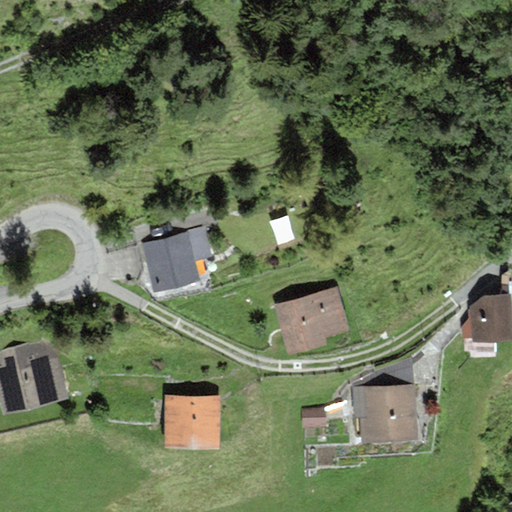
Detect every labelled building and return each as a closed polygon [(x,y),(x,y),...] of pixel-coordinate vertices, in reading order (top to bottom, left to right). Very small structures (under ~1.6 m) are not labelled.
[(212,258),(205,229),(204,226),(188,230),(188,233),(195,262),(212,258)] [(142,244),(153,293),(200,282),(195,262),(188,233),(142,244)] [(337,288),(274,306),(287,350),(288,356),(326,345),(324,339),(350,331),(337,288)] [(511,340),(510,295),(483,298),(470,307),(470,319),(471,338),(472,343),(511,340)] [(471,338),(470,319),(461,329),(462,339),(471,338)] [(0,366),(0,404),(3,416),(69,399),(57,352),(49,354),(46,340),(0,352),(0,362),(1,367),(0,366)] [(352,384),(352,389),(358,389),(413,385),(411,357),(375,373),(352,384)] [(417,440),(413,385),(358,389),(352,389),(354,418),(360,418),(362,444),(417,440)] [(165,396),(164,447),(220,448),(221,397),(165,396)] [(302,409),(302,427),(325,426),(325,408),(302,409)]
